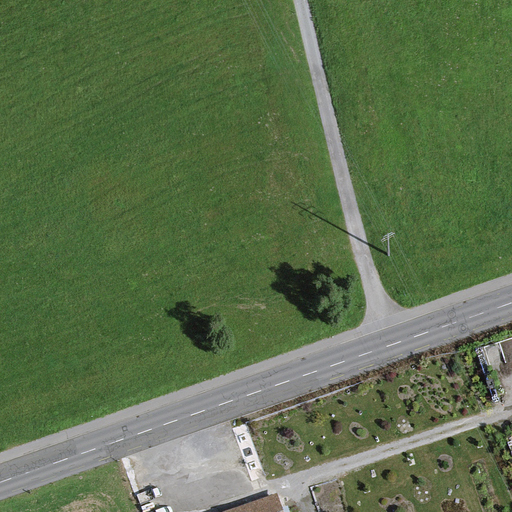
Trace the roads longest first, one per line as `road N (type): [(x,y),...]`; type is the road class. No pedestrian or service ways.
road 1 (secondary): [(511,300),(0,480)]
road 2 (track): [(299,0),(390,342)]
